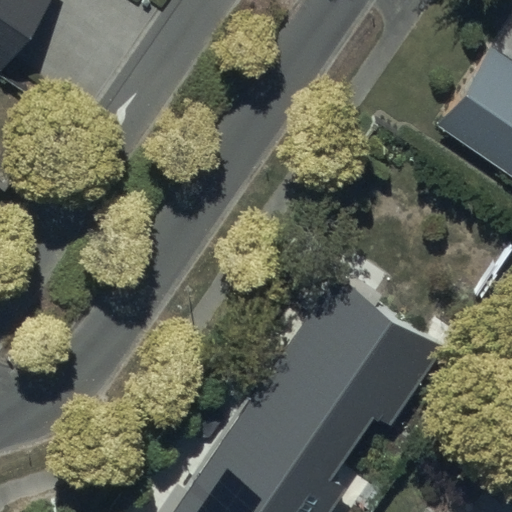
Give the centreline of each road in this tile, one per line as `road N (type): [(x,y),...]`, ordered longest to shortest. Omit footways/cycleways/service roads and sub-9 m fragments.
road 1 (residential): [(341,0),(83,376),(0,401)]
road 2 (residential): [(0,306),(196,0)]
